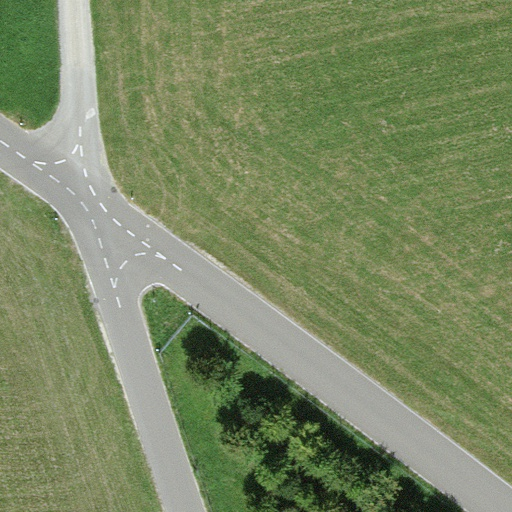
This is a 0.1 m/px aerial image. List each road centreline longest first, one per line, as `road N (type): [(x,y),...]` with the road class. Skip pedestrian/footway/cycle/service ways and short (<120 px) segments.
road 1 (residential): [(498,511),(91,203)]
road 2 (unclassified): [(91,203),(187,511)]
road 3 (track): [(91,203),(74,0)]
